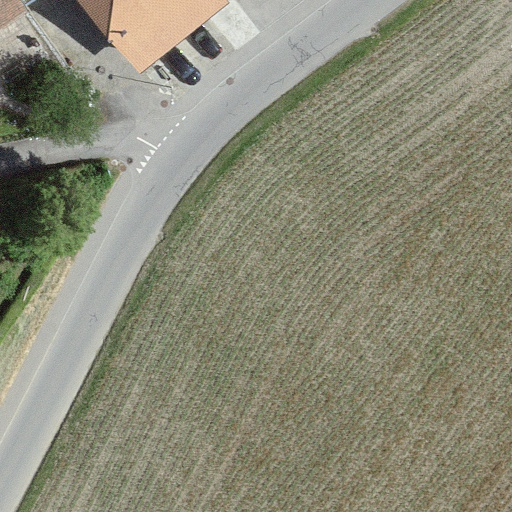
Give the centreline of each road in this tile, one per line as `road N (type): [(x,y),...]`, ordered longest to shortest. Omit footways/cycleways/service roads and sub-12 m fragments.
road 1 (tertiary): [(0,479),(164,174),(222,119)]
road 2 (residential): [(0,170),(86,144),(222,119)]
road 3 (tertiary): [(222,119),(377,0)]
